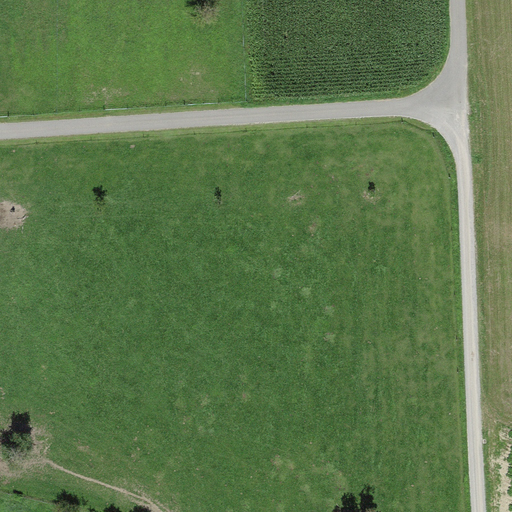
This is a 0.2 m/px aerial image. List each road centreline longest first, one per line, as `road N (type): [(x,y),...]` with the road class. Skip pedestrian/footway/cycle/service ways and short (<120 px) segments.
road 1 (track): [(480,511),(459,0)]
road 2 (residential): [(0,135),(463,108)]
